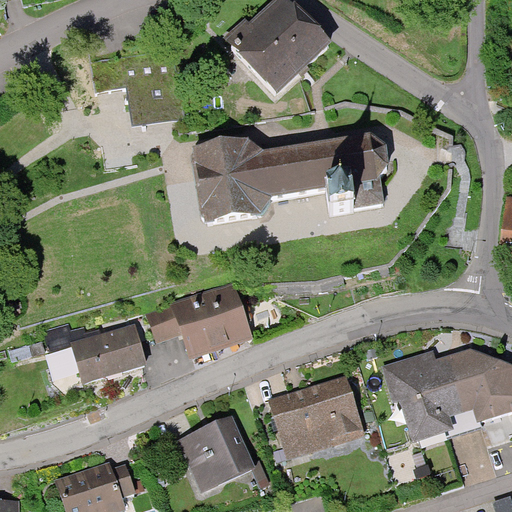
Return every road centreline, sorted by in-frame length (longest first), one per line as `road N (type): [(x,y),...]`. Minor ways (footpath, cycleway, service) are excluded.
road 1 (residential): [(475,310),(393,309),(72,437),(0,455)]
road 2 (residential): [(467,108),(492,152),(475,310)]
road 3 (residential): [(303,0),(368,54),(467,108)]
road 4 (residential): [(0,52),(118,0)]
